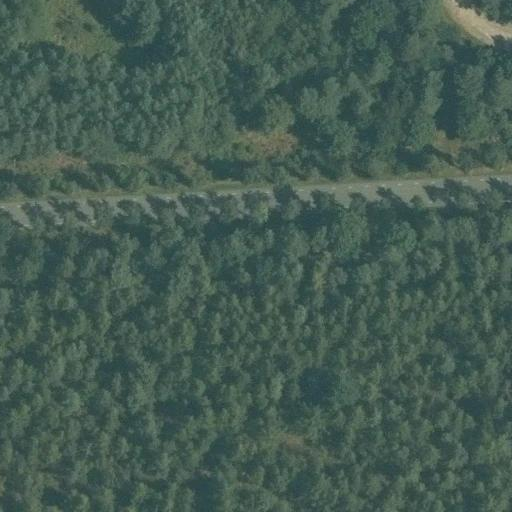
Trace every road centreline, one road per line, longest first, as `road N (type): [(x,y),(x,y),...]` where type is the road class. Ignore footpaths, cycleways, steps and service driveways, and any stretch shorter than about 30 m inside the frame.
road 1 (unknown): [(0,375),(511,344)]
road 2 (primary): [(0,217),(511,189)]
